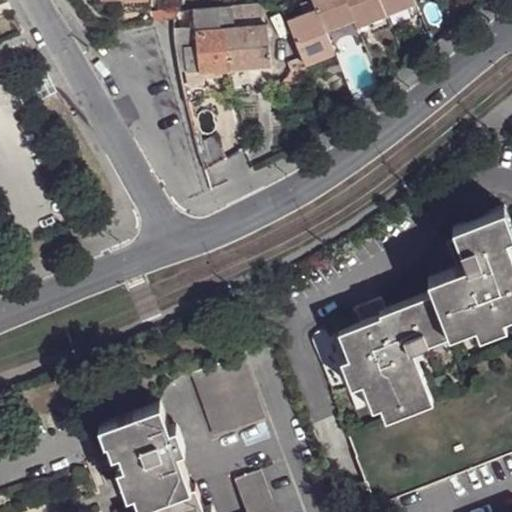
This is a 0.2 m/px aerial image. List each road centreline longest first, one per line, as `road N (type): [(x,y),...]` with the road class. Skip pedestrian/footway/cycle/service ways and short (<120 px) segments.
road 1 (tertiary): [(511,31),(357,154),(265,208),(177,246)]
road 2 (residential): [(177,246),(33,0)]
road 3 (tertiary): [(177,246),(0,322)]
road 4 (unknown): [(0,482),(81,453),(94,458),(112,496)]
